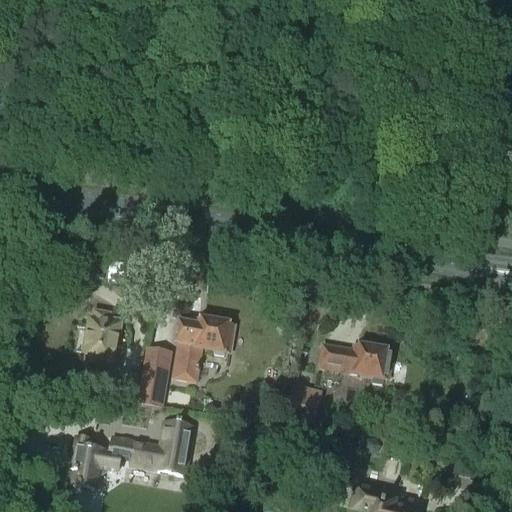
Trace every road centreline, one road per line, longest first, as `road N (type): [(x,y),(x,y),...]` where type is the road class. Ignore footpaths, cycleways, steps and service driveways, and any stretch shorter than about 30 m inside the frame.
road 1 (secondary): [(511,272),(0,188)]
road 2 (track): [(473,266),(481,0)]
